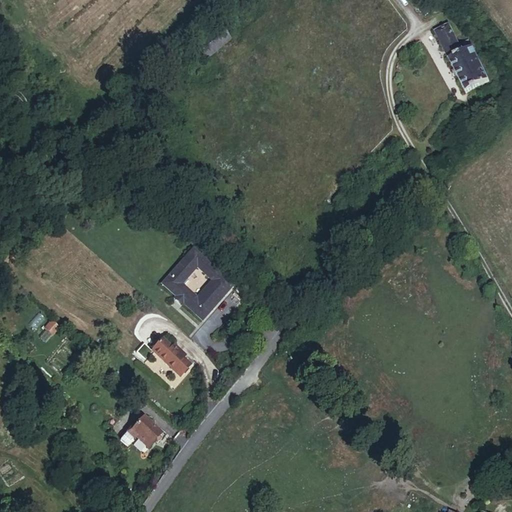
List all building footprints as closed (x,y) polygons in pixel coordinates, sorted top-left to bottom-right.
[(437,0),(427,0),(425,2),(433,11),(441,3),(437,0)] [(488,80),(472,47),(466,50),(462,52),(455,37),(458,35),(452,23),(434,31),(462,92),(488,80)] [(219,26),(197,47),(210,60),(231,38),(219,26)] [(468,38),(462,41),(466,50),(472,47),(468,38)] [(357,220),(349,213),(336,227),(344,235),(357,220)] [(195,249),(164,284),(205,322),(236,287),(195,249)] [(60,328),(52,320),(44,328),(46,330),(40,337),(46,343),(53,336),(60,328)] [(161,340),(151,352),(181,378),(191,366),(182,359),(184,357),(173,347),(172,349),(161,340)] [(129,391),(119,403),(123,406),(133,395),(129,391)] [(125,434),(134,441),(135,439),(147,450),(154,442),(156,444),(161,438),(160,436),(161,435),(143,418),(133,430),(131,429),(125,434)]
